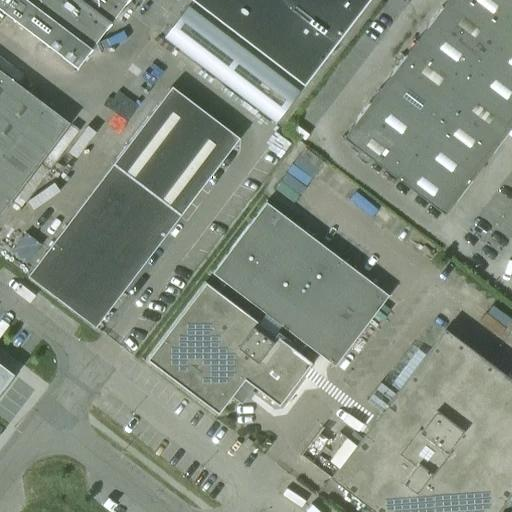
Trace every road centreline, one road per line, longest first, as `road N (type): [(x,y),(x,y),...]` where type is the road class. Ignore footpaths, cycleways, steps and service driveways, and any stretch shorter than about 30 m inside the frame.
road 1 (unclassified): [(171,511),(52,421)]
road 2 (unknown): [(0,23),(102,106)]
